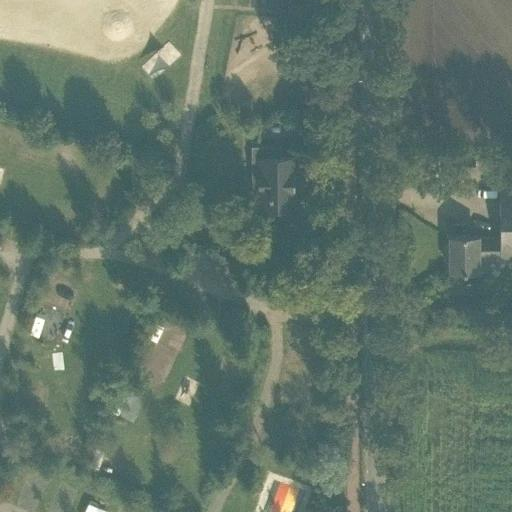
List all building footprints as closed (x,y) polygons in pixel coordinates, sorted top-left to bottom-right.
[(169,41),(142,64),(153,77),(180,54),(169,41)] [(0,154),(1,155),(11,122),(0,118),(0,154)] [(22,128),(17,151),(36,155),(41,133),(22,128)] [(50,166),(72,171),(81,141),(58,135),(50,166)] [(291,156),(273,156),(273,145),(251,146),(251,167),(260,167),(261,196),(251,196),(251,218),(274,217),(274,207),(292,206),(292,187),(293,187),(293,173),(292,173),(291,156)] [(91,206),(112,214),(122,185),(102,177),(91,206)] [(499,261),(511,260),(511,183),(499,184),(499,241),(477,242),(477,234),(449,235),(450,271),(477,271),(477,258),(499,258),(499,261)] [(50,222),(81,225),(83,204),(52,201),(50,222)] [(252,263),(252,243),(235,243),(235,263),(252,263)] [(158,319),(151,334),(167,341),(174,327),(158,319)] [(145,345),(139,361),(165,371),(171,354),(145,345)] [(93,460),(119,470),(127,450),(101,440),(93,460)] [(207,476),(215,451),(188,442),(180,467),(207,476)]
